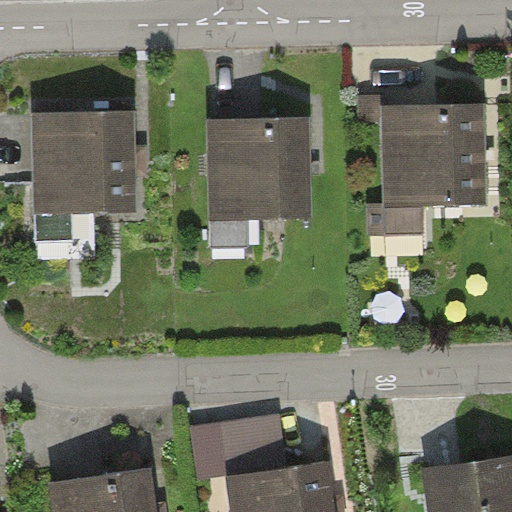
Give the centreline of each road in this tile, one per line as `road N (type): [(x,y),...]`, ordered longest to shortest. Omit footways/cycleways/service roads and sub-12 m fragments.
road 1 (residential): [(511,369),(72,387),(29,378),(0,356)]
road 2 (residential): [(511,20),(233,30)]
road 3 (residential): [(233,30),(0,34)]
